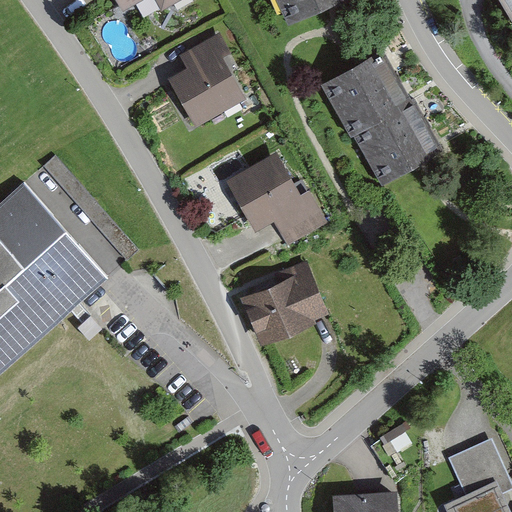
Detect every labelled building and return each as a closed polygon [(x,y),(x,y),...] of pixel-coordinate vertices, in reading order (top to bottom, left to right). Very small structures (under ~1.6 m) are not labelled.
[(117,0),(121,6),(130,0),(164,0),(165,2),(168,0),(169,0),(175,9),(189,1),(188,0),(117,0)] [(285,0),(293,16),(318,5),(328,0),(285,0)] [(511,0),(502,0),(511,15),(511,0)] [(193,67),(174,77),(198,118),(237,96),(214,56),(223,52),(215,37),(186,53),(193,67)] [(359,129),(385,176),(410,162),(434,148),(430,141),(407,100),(404,102),(398,91),(377,55),(354,68),(329,83),(356,131),(359,129)] [(283,225),(312,208),(303,194),(294,199),(272,158),(233,180),(257,221),(275,211),(283,225)] [(0,366),(66,308),(76,300),(102,277),(103,278),(103,277),(76,246),(67,236),(58,244),(47,232),(56,224),(48,214),(20,183),(19,183),(20,184),(0,202),(0,366)] [(319,305),(320,304),(303,262),(282,271),(285,278),(242,296),(260,339),(309,318),(306,310),(319,305)] [(166,289),(167,288),(176,280),(162,265),(153,273),(152,274),(166,289)] [(504,480),(488,441),(451,458),(467,495),(464,497),(449,504),(452,511),(502,511),(495,495),(491,487),(504,480)] [(391,511),(391,494),(355,496),(333,497),(334,511),(391,511)]
